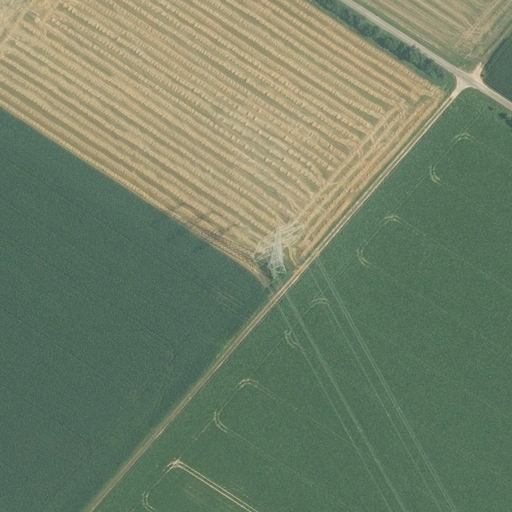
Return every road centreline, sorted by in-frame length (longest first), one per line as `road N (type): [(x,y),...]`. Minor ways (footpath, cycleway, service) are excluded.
road 1 (track): [(93,511),(473,86)]
road 2 (track): [(341,0),(511,111)]
